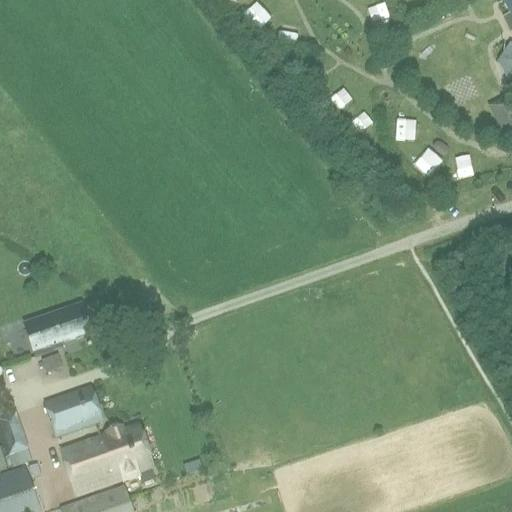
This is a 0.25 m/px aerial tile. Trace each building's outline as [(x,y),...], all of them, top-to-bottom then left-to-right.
[(386,10),(375,12),(378,32),(388,31),(386,10)] [(244,25),(257,34),(263,25),(251,16),(244,25)] [(296,49),(297,31),(281,30),(280,48),(296,49)] [(511,45),(509,45),(498,64),(508,83),(511,83),(511,45)] [(293,63),(295,82),(326,79),(324,61),(293,63)] [(511,102),(491,110),(508,152),(511,150),(511,102)] [(399,116),(390,136),(402,141),(411,121),(399,116)] [(427,183),(447,188),(450,178),(430,173),(427,183)] [(82,305),(66,310),(24,326),(36,358),(64,347),(64,346),(93,336),(82,305)] [(45,379),(60,373),(55,360),(40,365),(45,379)] [(103,421),(91,387),(45,404),(57,438),(103,421)] [(32,462),(15,414),(11,416),(9,410),(0,413),(0,444),(5,458),(9,457),(13,468),(32,462)] [(152,466),(138,428),(125,433),(123,428),(106,434),(107,436),(61,452),(77,497),(139,475),(138,471),(152,466)] [(38,466),(30,468),(33,479),(41,476),(38,466)] [(0,511),(39,511),(25,469),(0,477),(0,511)] [(133,511),(125,488),(61,510),(61,511),(133,511)]
